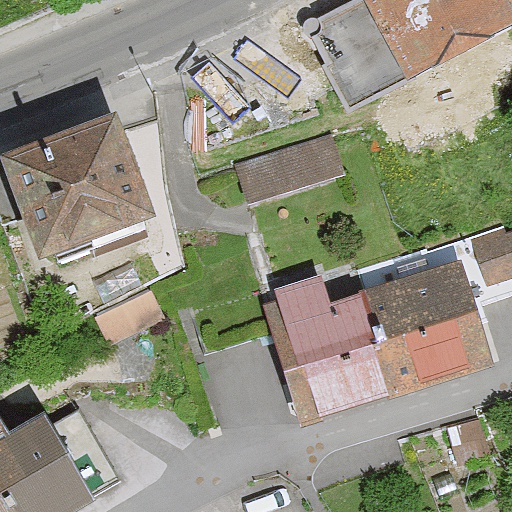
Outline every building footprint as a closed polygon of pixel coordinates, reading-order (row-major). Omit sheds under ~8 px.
[(359,0),(304,29),(349,115),(511,28),(511,24),(498,0),(359,0)] [(511,0),(498,0),(511,24),(511,0)] [(115,122),(5,163),(41,259),(150,218),(115,122)] [(249,204),(336,175),(324,139),(237,168),(249,204)] [(511,229),(455,247),(474,305),(511,292),(511,229)] [(359,279),(397,396),(494,365),(474,305),(455,247),(359,279)] [(259,294),(302,427),(397,396),(359,279),(327,289),(322,274),(259,294)] [(0,511),(75,511),(89,504),(87,500),(120,480),(78,410),(48,429),(42,419),(9,438),(0,423),(0,511)]
